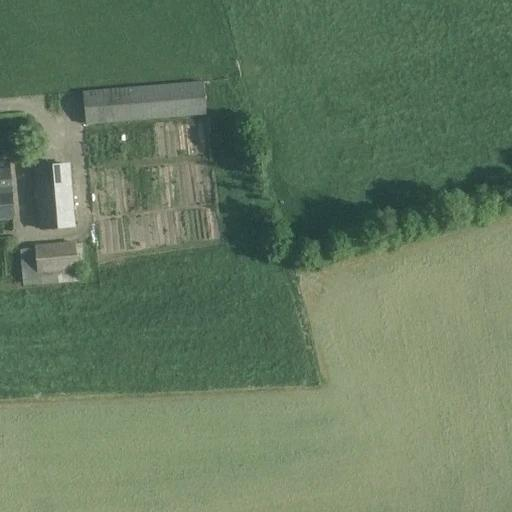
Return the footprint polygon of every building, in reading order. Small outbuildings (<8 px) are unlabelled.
[(204,84),(84,94),(87,126),(207,116),(204,84)] [(0,221),(15,220),(10,160),(0,161),(0,221)] [(71,166),(37,169),(42,231),(76,228),(71,166)] [(503,257),(511,255),(511,212),(495,216),(503,257)] [(21,251),(24,287),(79,282),(78,272),(79,272),(77,243),(36,247),(36,250),(21,251)]
